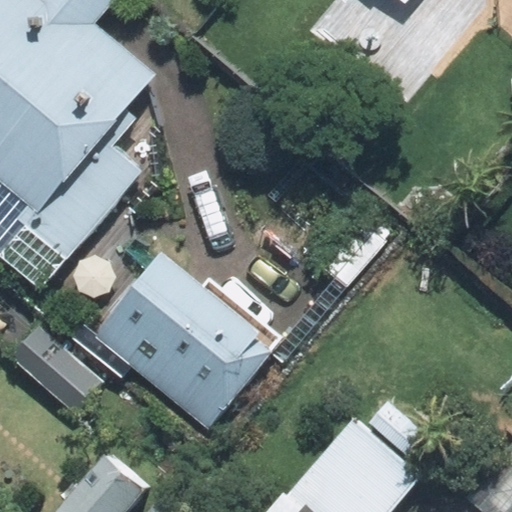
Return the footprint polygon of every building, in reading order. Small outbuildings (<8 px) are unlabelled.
[(0,0),(0,282),(31,308),(142,177),(111,152),(139,119),(130,111),(154,82),(92,30),(116,2),(113,0),(28,0),(27,2),(25,0),(0,0)] [(416,0),(377,0),(401,19),(416,0)] [(153,266),(89,348),(205,437),(278,342),(201,283),(192,296),(153,266)] [(36,334),(6,369),(67,421),(97,386),(36,334)] [(395,511),(444,456),(384,405),(360,434),(350,426),(285,503),(277,496),(263,511),(395,511)] [(94,463),(51,511),(129,511),(139,501),(94,463)]
